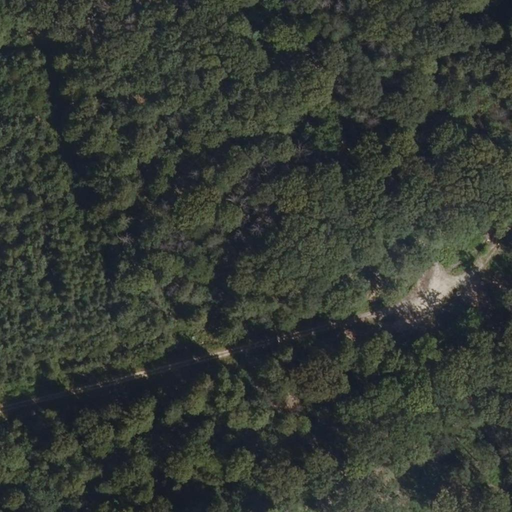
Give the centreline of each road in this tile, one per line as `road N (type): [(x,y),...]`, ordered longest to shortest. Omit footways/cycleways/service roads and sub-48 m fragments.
road 1 (track): [(511,216),(461,287),(0,397)]
road 2 (track): [(249,0),(461,287),(511,277)]
road 3 (track): [(511,362),(461,287),(302,511)]
